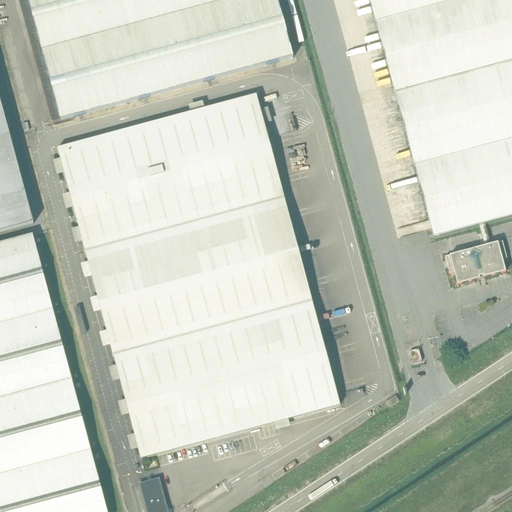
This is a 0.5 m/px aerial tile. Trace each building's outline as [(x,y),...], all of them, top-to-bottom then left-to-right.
[(28,0),(61,121),(79,116),(293,58),(277,0),(28,0)] [(511,0),(369,0),(434,239),(479,227),(485,246),(445,257),(450,274),(454,273),(457,285),(480,279),(479,277),(483,276),(483,278),(506,272),(502,260),(507,259),(502,241),(490,245),(485,225),(511,217),(511,0)] [(256,95),(57,149),(141,459),(340,406),(256,95)] [(0,233),(34,224),(0,99),(0,233)] [(36,141),(42,139),(40,131),(34,132),(36,141)] [(0,511),(107,511),(33,235),(0,243),(0,511)] [(413,364),(422,362),(418,349),(410,352),(413,364)] [(453,366),(459,362),(455,357),(449,361),(453,366)] [(389,408),(399,401),(396,396),(386,402),(389,408)] [(297,418),(283,421),(285,427),(299,424),(297,418)] [(139,483),(147,511),(168,511),(159,478),(139,483)]
